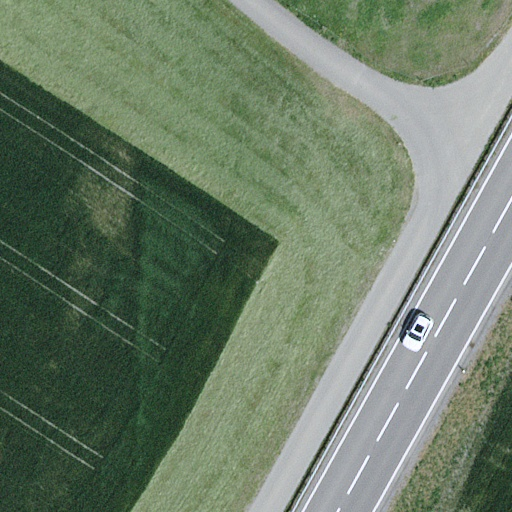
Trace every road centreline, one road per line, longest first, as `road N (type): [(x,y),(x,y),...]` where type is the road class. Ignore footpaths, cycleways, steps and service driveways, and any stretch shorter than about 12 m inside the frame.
road 1 (track): [(262,511),(511,66)]
road 2 (primary): [(337,511),(511,196)]
road 3 (track): [(463,157),(247,0)]
